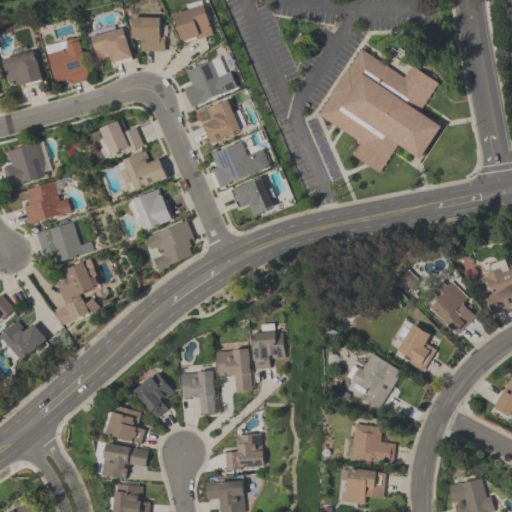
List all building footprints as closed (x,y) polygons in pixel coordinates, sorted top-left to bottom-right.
[(173,15),(204,6),(213,35),(182,44),(173,15)] [(132,39),(132,17),(160,17),(160,34),(165,34),(165,51),(141,51),(141,39),(132,39)] [(123,28),(130,52),(131,52),(132,57),(131,58),(132,60),(114,65),(113,63),(112,63),(110,56),(97,59),(91,37),(123,28)] [(55,83),(47,55),(62,50),(59,43),(66,41),(65,40),(78,37),(90,79),(72,84),(70,79),(55,83)] [(317,114),(331,93),(330,92),(347,66),(349,68),(362,49),(404,77),(411,67),(437,84),(418,112),(440,126),(418,160),(396,145),(378,173),(351,156),(360,142),(317,114)] [(18,87),(16,79),(7,82),(1,60),(33,51),(35,60),(37,60),(42,80),(18,87)] [(191,85),(185,72),(211,61),(218,77),(230,71),(237,87),(191,107),(183,89),(191,85)] [(207,109),(227,100),(240,130),(210,143),(202,125),(211,121),(207,109)] [(143,146),(129,152),(127,149),(105,158),(101,150),(107,147),(100,129),(121,120),(126,131),(135,127),(143,146)] [(219,188),(211,169),(216,167),(210,153),(217,150),(217,151),(241,142),(247,156),(263,149),(270,166),(250,175),(249,174),(228,183),(229,184),(219,188)] [(2,168),(10,166),(6,151),(35,143),(44,176),(19,183),(19,184),(8,187),(2,168)] [(167,178),(136,191),(135,190),(130,192),(121,170),(126,168),(123,160),(145,151),(150,163),(158,159),(167,178)] [(247,205),(240,208),(240,206),(237,207),(230,191),(233,189),(233,188),(261,177),(266,190),(271,188),(275,197),(270,199),(273,208),(252,216),(247,205)] [(28,224),(23,207),(28,205),(26,198),(29,197),(26,189),(53,181),(59,201),(66,198),(70,211),(28,224)] [(172,220),(159,225),(159,224),(146,230),(142,220),(138,222),(130,203),(134,202),(133,200),(158,190),(161,196),(162,196),(164,202),(166,201),(173,217),(171,218),(172,220)] [(188,240),(191,247),(188,248),(191,255),(168,265),(169,267),(158,271),(153,259),(162,256),(158,247),(151,250),(145,237),(155,233),(155,234),(186,220),(194,237),(188,240)] [(35,233),(72,222),(79,244),(90,241),(93,251),(56,262),(53,252),(42,255),(35,233)] [(94,288),(78,295),(81,300),(82,299),(88,313),(62,325),(53,312),(65,306),(55,283),(67,278),(63,270),(82,262),(85,268),(91,265),(95,273),(88,276),(89,278),(95,276),(98,284),(93,286),(94,288)] [(479,282),(487,279),(485,274),(499,269),(501,273),(511,269),(511,305),(490,314),(483,297),(492,294),(491,291),(484,294),(479,282)] [(461,304),(473,317),(455,335),(429,308),(446,292),(443,289),(450,282),(466,299),(465,300),(465,301),(464,303),(462,303),(461,304)] [(14,309),(1,320),(0,318),(0,294),(1,294),(14,309)] [(32,324),(45,338),(20,361),(17,358),(14,361),(9,355),(8,356),(0,346),(0,335),(16,320),(25,330),(32,324)] [(284,357),(273,358),(273,357),(268,358),(269,367),(255,369),(251,334),(261,333),(260,324),(273,323),(274,333),(281,332),(284,357)] [(395,351),(403,338),(397,334),(402,326),(409,330),(412,325),(429,335),(424,344),(434,350),(421,371),(408,362),(410,359),(395,351)] [(216,352),(247,349),(251,390),(235,392),(233,375),(218,376),(216,352)] [(378,409),(362,399),(367,391),(365,390),(362,394),(352,388),(354,384),(349,381),(349,379),(346,377),(352,366),(356,368),(357,367),(361,370),(371,354),(401,372),(378,409)] [(213,372),(216,413),(200,414),(198,398),(183,399),(181,374),(213,372)] [(511,409),(507,416),(492,407),(511,372),(511,409)] [(174,392),(166,399),(165,398),(162,400),(162,401),(162,402),(167,409),(156,418),(151,412),(151,413),(133,392),(152,377),(152,378),(158,373),(174,392)] [(141,444),(133,442),(106,436),(114,406),(141,412),(138,425),(134,424),(134,427),(145,430),(141,444)] [(350,458),(354,424),(382,427),(380,442),(395,444),(392,464),(350,458)] [(259,433),(261,451),(262,451),(263,465),(240,467),(240,469),(226,471),(224,453),(236,451),(237,451),(237,447),(236,447),(235,439),(236,439),(236,435),(259,433)] [(106,444),(130,448),(131,447),(148,450),(145,467),(128,464),(128,465),(125,465),(124,468),(127,469),(126,476),(125,476),(125,480),(101,476),(106,444)] [(385,473),(382,499),(364,497),(363,504),(340,501),(342,492),(345,492),(347,481),(340,480),(341,470),(348,471),(348,468),(385,473)] [(455,511),(454,508),(463,505),(462,501),(453,503),(452,503),(447,486),(461,483),(461,484),(481,479),(486,497),(490,496),(494,511),(489,511),(455,511)] [(206,500),(204,484),(217,483),(241,481),(244,511),(218,511),(218,499),(206,500)] [(149,511),(112,511),(114,492),(115,492),(116,485),(142,487),(142,497),(140,497),(140,502),(150,502),(149,511)] [(9,511),(28,502),(33,511),(9,511)]
